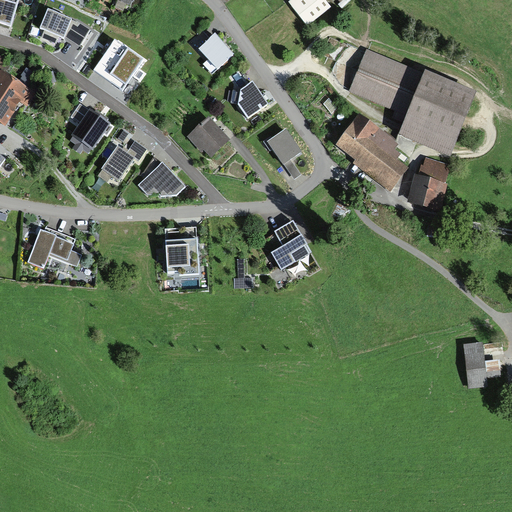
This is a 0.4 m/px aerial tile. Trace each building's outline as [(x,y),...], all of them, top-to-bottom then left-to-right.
[(18,0),(0,0),(0,20),(10,24),(18,0)] [(328,9),(320,0),(290,0),(286,4),(304,27),(328,9)] [(70,21),(48,12),(41,29),(64,37),(70,21)] [(209,41),(202,33),(189,44),(206,63),(204,65),(212,74),(232,56),(214,37),(209,41)] [(143,61),(115,41),(95,69),(123,89),(143,61)] [(471,95),(364,53),(348,93),(392,110),(389,117),(400,122),(394,137),(447,157),(471,95)] [(1,75),(0,77),(0,122),(3,125),(26,93),(1,75)] [(246,121),(267,106),(248,81),(227,96),(246,121)] [(108,126),(88,113),(71,139),(90,152),(108,126)] [(395,145),(355,116),(332,147),(352,161),(350,164),(388,192),(404,169),(394,161),(398,155),(391,150),(395,145)] [(208,159),(226,141),(204,119),(186,137),(208,159)] [(300,154),(285,131),(267,143),(282,166),(284,165),(293,179),(299,175),(290,161),(300,154)] [(133,160),(117,149),(101,172),(117,183),(133,160)] [(442,185),(447,166),(423,160),(421,168),(417,168),(415,177),(411,176),(404,205),(438,212),(444,186),(442,185)] [(184,189),(161,166),(136,187),(147,197),(177,196),(184,189)] [(283,268),(311,252),(292,220),(264,236),(283,268)] [(41,231),(28,263),(41,268),(46,256),(76,267),(80,256),(68,252),(72,242),(41,231)] [(198,241),(166,242),(168,274),(179,273),(179,277),(200,276),(198,241)] [(464,348),(467,386),(483,385),(482,379),(497,378),(496,364),(481,365),(480,346),(464,348)]
